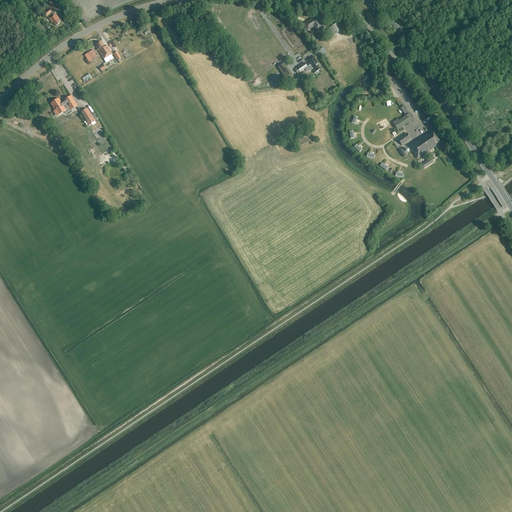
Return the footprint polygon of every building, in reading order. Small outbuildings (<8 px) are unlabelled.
[(43,14),(46,17),(51,13),(53,16),(48,20),(51,23),(52,23),(56,27),(59,24),(58,23),(60,21),(54,14),(57,11),(50,3),(46,6),(49,10),(48,11),(48,10),(43,14)] [(323,28),(316,17),(304,24),(307,30),(313,27),(316,32),(323,28)] [(333,35),(341,30),(337,23),(329,28),(333,35)] [(112,55),(107,46),(104,48),(101,42),(95,46),(104,60),(112,55)] [(92,51),(84,56),(89,63),(97,57),(92,51)] [(309,69),(310,69),(314,74),(320,70),(316,65),(318,63),(312,56),(306,61),(307,62),(306,62),(306,63),(307,63),(309,66),(307,67),(304,63),(297,69),(300,73),(306,69),(309,69)] [(284,65),(278,68),(287,81),(292,78),(284,65)] [(85,83),(97,75),(95,72),(83,79),(85,83)] [(277,75),(270,79),(273,85),(280,81),(277,75)] [(51,105),(57,115),(64,110),(65,112),(75,105),(71,98),(64,102),(65,102),(61,105),(58,100),(57,101),(57,100),(51,103),(52,104),(51,105)] [(86,110),(80,114),(88,126),(94,122),(86,110)] [(406,123),(412,119),(409,115),(395,123),(399,129),(404,125),(403,123),(405,121),(406,123)] [(309,130),(292,138),(294,142),(311,135),(309,130)] [(417,159),(440,143),(431,131),(421,138),(422,140),(419,142),(417,140),(409,146),(417,159)] [(402,146),(411,140),(407,133),(398,140),(402,146)] [(430,158),(422,164),(424,167),(433,162),(430,158)]
